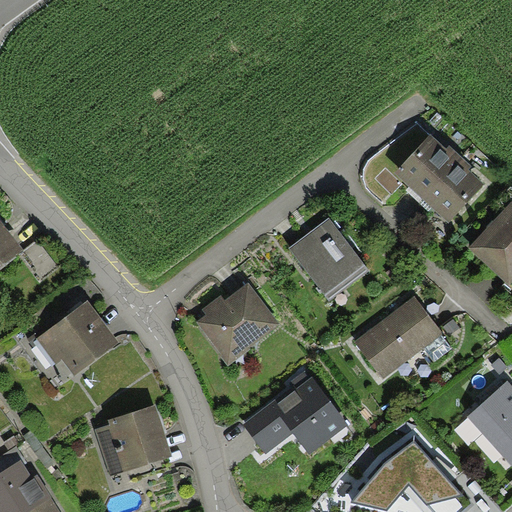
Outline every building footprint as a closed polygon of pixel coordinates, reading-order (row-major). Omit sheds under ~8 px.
[(449,223),(485,184),(469,169),(472,166),(449,146),(447,148),(432,134),(395,174),(449,223)] [(511,284),(511,201),(468,249),(510,287),(511,284)] [(368,269),(329,218),(289,248),(328,299),(368,269)] [(0,272),(24,255),(0,224),(0,272)] [(280,326),(248,284),(225,301),(206,315),(196,322),(228,365),(280,326)] [(225,301),(221,296),(202,310),(206,315),(225,301)] [(444,334),(415,296),(354,342),(383,380),(424,349),(442,336),(444,334)] [(119,348),(88,305),(38,342),(69,384),(119,348)] [(452,348),(442,336),(424,349),(434,362),(452,348)] [(349,424),(312,377),(278,403),(275,400),(243,425),(266,454),(293,433),(309,455),(349,424)] [(511,385),(507,381),(467,417),(511,466),(511,465),(511,385)] [(171,462),(156,410),(108,424),(109,430),(123,475),(171,462)] [(97,433),(110,479),(123,475),(109,430),(97,433)] [(462,511),(471,504),(414,443),(383,464),(352,502),(387,510),(408,483),(433,511),(462,511)] [(0,456),(0,468),(2,472),(21,460),(24,465),(27,463),(16,446),(0,456)] [(24,465),(21,460),(2,472),(0,473),(0,511),(61,511),(37,473),(31,477),(24,465)]
